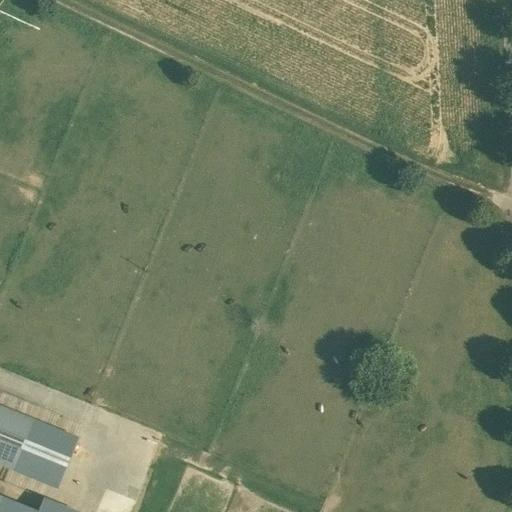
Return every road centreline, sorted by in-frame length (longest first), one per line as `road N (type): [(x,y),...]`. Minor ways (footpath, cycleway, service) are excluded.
road 1 (track): [(48,0),(511,213)]
road 2 (track): [(0,386),(97,423),(65,505),(0,480)]
